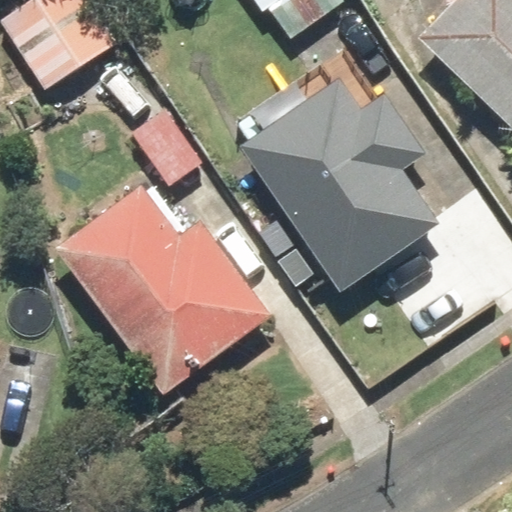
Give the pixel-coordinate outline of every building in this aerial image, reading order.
[(124,53),(90,0),(42,0),(3,25),(50,100),(124,53)] [(261,0),(271,14),(290,1),(312,34),(353,8),(347,0),(261,0)] [(511,0),(465,0),(425,41),(511,126),(511,0)] [(368,116),(343,80),(245,148),(347,294),(445,225),(410,175),(432,160),(390,101),(368,116)] [(173,119),(141,139),(171,187),(203,167),(173,119)] [(185,240),(149,192),(64,254),(170,400),(275,324),(204,226),(185,240)]
